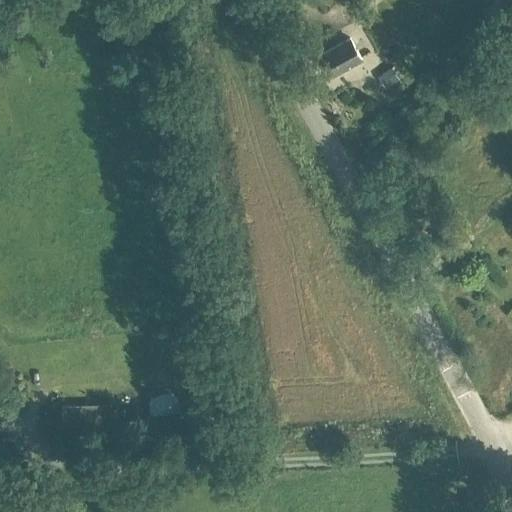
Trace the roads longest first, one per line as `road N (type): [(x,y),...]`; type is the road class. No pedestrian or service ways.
road 1 (tertiary): [(509,511),(494,449),(255,0)]
road 2 (track): [(61,465),(494,449),(511,428)]
